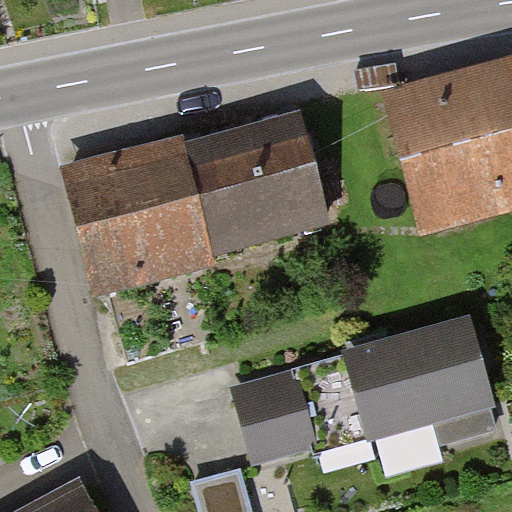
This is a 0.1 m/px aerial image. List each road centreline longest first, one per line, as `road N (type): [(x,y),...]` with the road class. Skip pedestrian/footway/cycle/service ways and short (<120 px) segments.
road 1 (tertiary): [(18,95),(511,2)]
road 2 (residential): [(18,95),(83,349),(141,511)]
